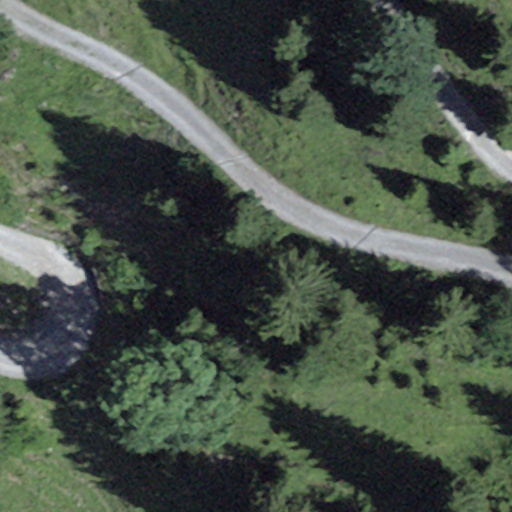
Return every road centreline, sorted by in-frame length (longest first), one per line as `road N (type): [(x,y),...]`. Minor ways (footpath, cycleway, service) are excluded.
road 1 (track): [(511,268),(360,234),(296,207),(251,178),(156,88),(1,0)]
road 2 (track): [(0,233),(41,252),(68,276),(80,301),(75,328),(55,352),(19,355),(0,345)]
road 3 (track): [(392,0),(472,124),(511,165)]
